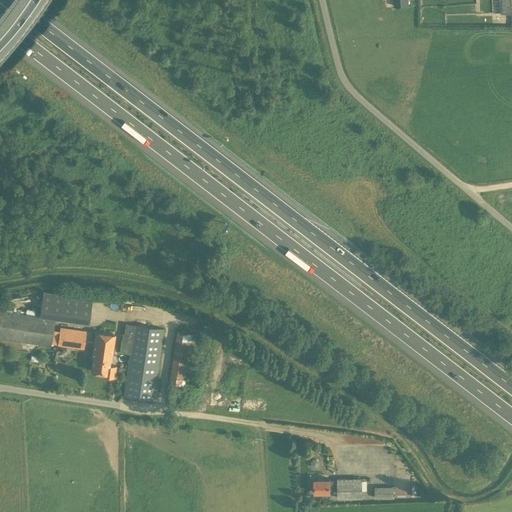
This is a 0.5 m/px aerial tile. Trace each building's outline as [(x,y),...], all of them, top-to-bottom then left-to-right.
[(511,0),(499,0),(501,13),(511,11),(511,0)] [(39,317),(89,324),(92,298),(43,291),(42,297),(39,317)] [(0,311),(0,337),(20,341),(41,344),(50,345),(50,344),(58,345),(77,348),(84,349),(84,348),(87,331),(60,327),(60,331),(52,329),(54,320),(0,311)] [(119,351),(129,352),(123,394),(156,399),(159,380),(156,380),(163,329),(125,323),(123,334),(122,333),(119,351)] [(177,330),(169,382),(184,384),(186,370),(190,371),(194,342),(198,342),(200,334),(191,332),(177,330)] [(93,353),(90,371),(102,372),(102,375),(114,377),(115,366),(109,365),(110,359),(111,360),(115,334),(95,331),(92,349),(92,353),(93,353)] [(320,465),(319,461),(317,459),(313,459),(311,462),(311,466),(314,468),(317,468),(320,465)] [(330,479),(314,479),(314,492),(330,492),(330,489),(338,489),(338,499),(363,498),(362,478),(337,478),(337,480),(330,480),(330,479)] [(394,497),(394,487),(375,487),(375,498),(394,497)]
